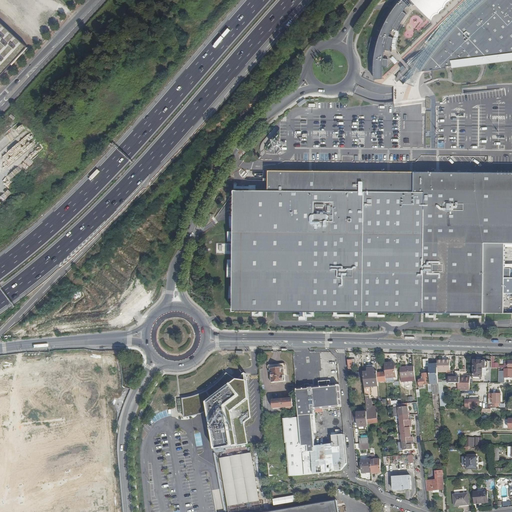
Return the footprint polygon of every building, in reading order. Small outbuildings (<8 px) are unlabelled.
[(376,81),(383,81),(383,80),(402,61),(465,0),(400,0),(397,5),(391,13),(382,31),(380,39),(382,39),(380,46),(378,45),(376,54),(378,54),(376,70),(376,81)] [(432,54),(423,71),(432,70),(449,68),(449,66),(451,66),(454,66),(454,68),(483,64),(511,60),(511,0),(484,0),(472,10),(453,30),(432,54)] [(0,80),(29,48),(0,20),(0,80)] [(409,148),(410,121),(406,121),(407,114),(400,114),(400,148),(409,148)] [(268,190),(405,191),(415,191),(415,171),(411,171),(405,171),(388,171),(310,170),(268,170),(268,190)] [(511,172),(438,172),(415,171),(415,191),(405,191),(268,190),(234,190),(234,222),(233,312),(277,312),(417,313),(505,314),(505,293),(511,292),(511,277),(510,278),(511,268),(504,268),(505,242),(511,242),(511,172)] [(146,255),(150,248),(146,245),(141,253),(146,255)] [(120,292),(117,298),(123,301),(126,295),(120,292)] [(75,305),(79,310),(82,307),(86,312),(91,307),(82,298),(75,305)] [(450,361),(446,361),(446,362),(438,362),(438,365),(438,372),(447,372),(447,374),(449,374),(450,374),(450,361)] [(488,361),(474,361),(474,380),(482,380),(483,368),(488,368),(488,361)] [(394,362),(385,363),(386,378),(391,377),(391,378),(396,377),(395,369),(395,366),(394,362)] [(270,369),(271,383),(285,382),(284,369),(286,369),(286,366),(286,365),(286,364),(285,364),(284,364),(284,363),(270,365),(269,365),(268,366),(268,367),(268,368),(269,369),(270,369)] [(368,372),(364,373),(365,388),(371,387),(378,386),(378,383),(377,371),(374,372),(374,365),(367,366),(368,372)] [(438,365),(429,366),(429,367),(430,384),(432,384),(432,392),(433,394),(440,394),(439,390),(439,382),(439,379),(438,372),(438,365)] [(414,366),(400,368),(401,378),(415,377),(414,366)] [(502,368),(499,368),(499,383),(505,383),(505,378),(511,378),(511,368),(505,369),(505,371),(502,371),(502,368)] [(450,374),(449,374),(449,382),(448,382),(448,383),(458,383),(460,383),(460,378),(460,371),(455,371),(455,378),(453,378),(453,374),(450,374)] [(206,399),(234,378),(226,372),(222,377),(219,381),(215,384),(211,388),(206,390),(200,393),(195,395),(181,398),(184,417),(189,417),(195,415),(201,414),(205,411),(203,401),(206,399)] [(428,374),(423,374),(423,378),(423,380),(422,380),(419,380),(420,388),(424,387),(424,385),(429,384),(428,374)] [(467,378),(460,378),(460,383),(458,383),(458,390),(470,389),(470,383),(470,376),(467,376),(467,378)] [(203,401),(205,411),(212,449),(248,444),(246,430),(245,423),(250,418),(248,398),(246,398),(244,380),(234,378),(206,399),(203,401)] [(305,388),(297,389),(297,390),(297,395),(298,411),(299,417),(283,419),(285,443),(286,443),(288,462),(289,476),(342,471),(347,464),(344,435),(332,436),(333,444),(315,446),(312,415),(315,415),(315,413),(323,412),(323,409),(342,407),(339,385),(331,386),(326,386),(325,381),(319,382),(319,387),(310,388),(310,384),(305,385),(305,388)] [(386,382),(378,383),(378,386),(379,391),(387,391),(386,382)] [(442,382),(439,382),(439,390),(443,390),(442,384),(443,384),(448,384),(448,383),(448,382),(442,382)] [(492,394),(488,394),(488,403),(492,403),(492,407),(498,407),(498,403),(501,404),(501,392),(496,392),(496,394),(492,394)] [(371,396),(366,396),(366,403),(367,412),(367,420),(373,419),(378,419),(377,407),(372,407),(371,396)] [(293,398),(272,400),(273,409),(287,408),(291,407),(294,407),(293,398)] [(479,400),(470,400),(469,408),(469,409),(479,408),(479,400)] [(407,404),(398,404),(399,408),(394,409),(395,417),(400,416),(403,451),(413,450),(412,445),(414,445),(413,437),(411,437),(410,428),(412,428),(411,420),(409,420),(408,407),(407,407),(407,404)] [(367,412),(357,413),(358,421),(357,422),(357,423),(358,424),(358,425),(359,426),(359,427),(368,426),(368,423),(367,420),(367,412)] [(228,511),(339,511),(337,500),(267,511),(262,511),(251,453),(219,458),(228,511)] [(478,457),(466,457),(467,469),(478,469),(478,457)] [(371,460),(361,460),(362,473),(372,472),(371,460)] [(375,460),(371,460),(372,472),(372,473),(381,472),(380,460),(375,460)] [(438,480),(426,481),(427,491),(433,490),(437,490),(444,490),(443,475),(440,475),(440,470),(437,470),(438,480)] [(411,476),(393,477),(393,490),(411,489),(411,476)] [(487,491),(474,493),(475,504),(480,503),(480,502),(489,501),(487,491)] [(468,494),(453,495),(455,506),(461,506),(461,505),(469,504),(468,494)] [(273,499),(274,505),(297,501),(296,495),(273,499)]
